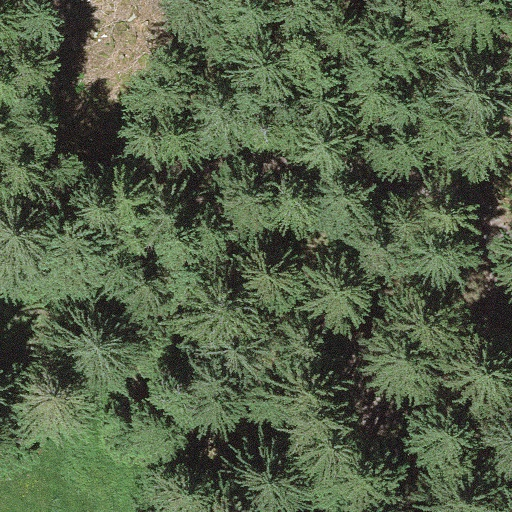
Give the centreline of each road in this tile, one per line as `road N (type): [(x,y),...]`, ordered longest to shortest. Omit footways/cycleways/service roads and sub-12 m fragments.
road 1 (track): [(511,263),(490,205),(441,183),(144,162)]
road 2 (track): [(141,511),(148,505),(245,504),(334,462),(372,425)]
road 3 (track): [(372,425),(475,336),(511,271)]
road 4 (track): [(144,162),(109,165),(0,207)]
